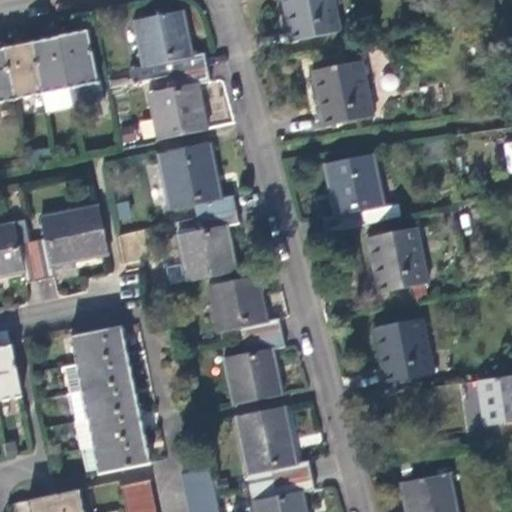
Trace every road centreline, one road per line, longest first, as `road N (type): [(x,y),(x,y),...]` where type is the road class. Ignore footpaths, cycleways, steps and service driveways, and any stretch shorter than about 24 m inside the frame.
road 1 (residential): [(359,511),(222,0)]
road 2 (residential): [(0,320),(124,296)]
